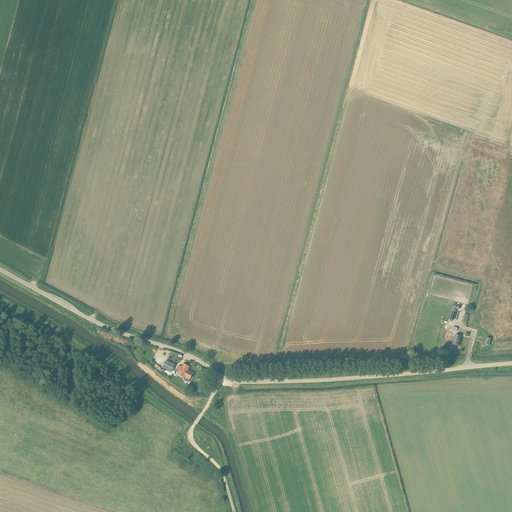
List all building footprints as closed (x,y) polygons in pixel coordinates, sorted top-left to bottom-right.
[(457,310),(459,310),(460,306),(454,305),(450,320),(453,321),(457,310)] [(455,335),(454,340),(452,345),(458,346),(460,337),(455,335)] [(166,361),(162,368),(171,372),(175,365),(166,361)] [(154,367),(160,372),(170,377),(169,378),(171,378),(173,374),(171,373),(163,369),(160,368),(161,367),(156,364),(154,367)] [(179,366),(177,369),(180,371),(178,375),(185,378),(185,377),(188,379),(190,375),(187,373),(190,367),(183,364),(182,367),(179,366)]
